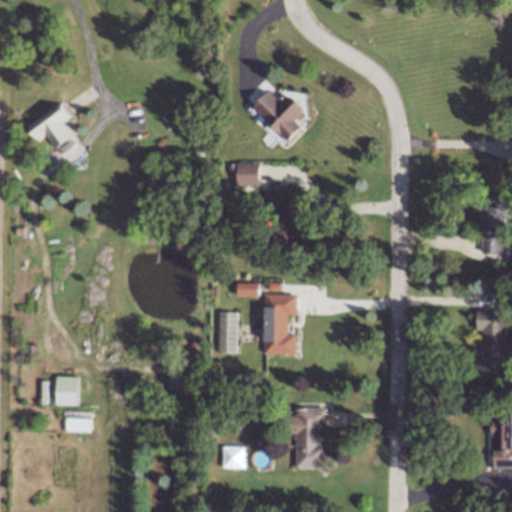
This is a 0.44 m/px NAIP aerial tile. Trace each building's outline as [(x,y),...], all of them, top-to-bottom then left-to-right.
[(246,98),(270,121),(265,127),(284,145),(313,116),(286,90),(281,95),(265,79),(246,98)] [(46,134),(56,148),(74,135),(64,121),(71,116),(60,101),(28,125),(38,140),(46,134)] [(260,161),(238,162),(238,184),(260,184),(260,161)] [(288,187),(267,186),(267,214),(275,214),(275,247),(300,248),(301,205),(288,204),(288,187)] [(484,253),(505,254),(508,194),(488,193),(484,253)] [(260,282),(239,282),(238,295),(260,296),(260,282)] [(297,354),(297,334),(289,334),(289,314),(298,314),(298,294),(267,293),(265,353),(297,354)] [(479,307),(511,306),(506,343),(511,344),(511,370),(506,371),(506,379),(476,376),(475,355),(482,353),(482,327),(475,325),(479,307)] [(238,312),(220,311),(219,352),(238,352),(238,312)] [(171,390),(189,390),(190,371),(171,370),(171,390)] [(78,405),(78,376),(58,376),(57,404),(78,405)] [(494,405),(511,405),(511,463),(494,464),(494,405)] [(328,429),(328,407),(296,407),(296,468),(327,468),(327,442),(320,442),(320,429),(328,429)] [(90,431),(91,418),(66,417),(66,431),(90,431)]
